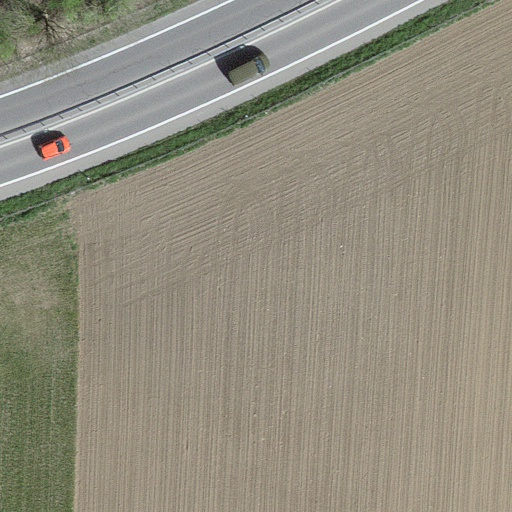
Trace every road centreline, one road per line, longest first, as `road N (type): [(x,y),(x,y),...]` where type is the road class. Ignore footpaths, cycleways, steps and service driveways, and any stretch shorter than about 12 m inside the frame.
road 1 (trunk): [(0,179),(181,107),(397,0)]
road 2 (trunk): [(298,0),(0,129)]
